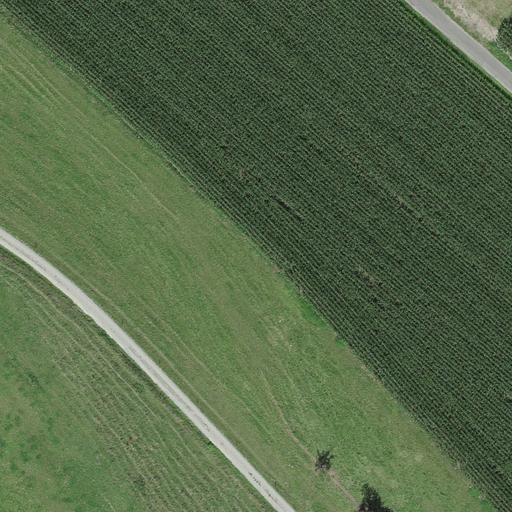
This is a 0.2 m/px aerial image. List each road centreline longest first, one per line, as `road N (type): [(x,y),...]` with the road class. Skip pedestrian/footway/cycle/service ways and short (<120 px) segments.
road 1 (track): [(0,228),(101,312),(292,511)]
road 2 (unclassified): [(419,0),(511,80)]
